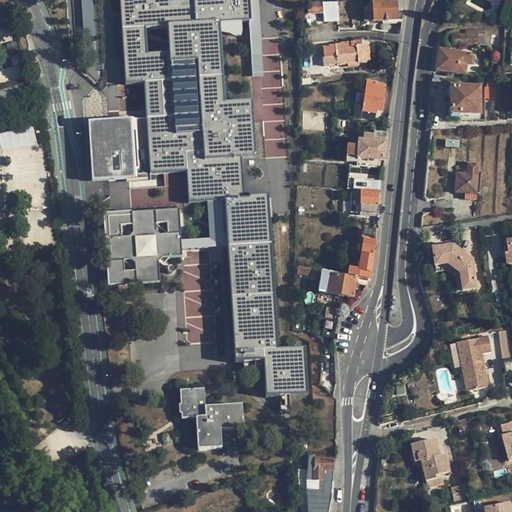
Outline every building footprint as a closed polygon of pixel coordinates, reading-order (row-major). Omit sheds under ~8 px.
[(81,0),(84,31),(95,30),(92,0),(81,0)] [(242,159),(256,158),(252,103),(225,104),(220,24),(251,22),(249,0),(194,0),(194,1),(172,3),(171,0),(120,0),(126,85),(162,83),(164,118),(147,120),(150,175),(187,173),(189,204),(198,203),(229,201),(244,200),(242,159)] [(397,20),(396,1),(373,3),(374,11),(375,21),(375,22),(397,20)] [(403,20),(405,1),(396,1),(397,20),(403,20)] [(339,2),(326,2),(326,20),(339,20),(339,2)] [(324,5),(308,6),(308,13),(314,13),(314,15),(324,14),(324,5)] [(477,45),(477,35),(470,35),(467,36),(467,46),(471,45),(477,45)] [(485,35),(477,35),(477,45),(485,45),(485,35)] [(467,46),(467,36),(453,37),(454,47),(467,46)] [(341,45),(335,46),(336,58),(325,60),(325,67),(337,65),(337,66),(370,62),(368,45),(362,46),(356,47),(355,42),(341,44),(341,45)] [(323,48),(325,60),(336,58),(335,46),(323,48)] [(472,54),(439,51),(436,71),(465,73),(467,65),(471,65),(472,54)] [(445,77),(433,75),(432,86),(444,88),(445,77)] [(364,105),(356,104),(354,118),(375,121),(377,111),(382,112),(386,91),(384,91),(384,86),(377,85),(377,83),(367,81),(365,95),(364,105)] [(485,101),(491,101),(496,101),(496,88),(494,88),(487,88),(485,88),(485,101)] [(480,89),(451,89),(451,115),(480,115),(480,89)] [(365,95),(359,94),(357,94),(356,104),(364,105),(365,95)] [(88,119),(92,181),(138,177),(133,115),(88,119)] [(0,145),(1,149),(36,143),(33,125),(0,130),(0,145)] [(375,140),(387,141),(388,133),(375,133),(375,135),(375,140)] [(386,161),(387,143),(359,141),(358,148),(347,147),(346,162),(357,162),(357,160),(386,161)] [(357,162),(356,166),(384,168),(386,161),(357,160),(357,162)] [(455,192),(465,193),(476,194),(479,164),(468,164),(467,174),(457,173),(455,192)] [(349,166),(348,185),(355,186),(356,166),(349,166)] [(379,214),(381,190),(363,191),(355,190),(354,194),(354,204),(354,205),(360,205),(361,214),(379,214)] [(229,201),(232,248),(259,247),(255,199),(244,200),(229,201)] [(200,233),(198,203),(189,204),(191,226),(191,233),(200,233)] [(167,258),(181,257),(179,234),(167,235),(156,225),(155,212),(132,213),(132,226),(129,230),(126,233),(123,237),(111,238),(113,261),(126,261),(136,269),(136,283),(159,282),(159,269),(161,265),(164,262),(167,258)] [(121,228),(126,233),(129,230),(123,224),(123,222),(122,221),(120,221),(118,222),(117,224),(117,226),(119,228),(121,228)] [(365,229),(364,236),(376,238),(377,231),(365,229)] [(191,256),(190,233),(179,234),(181,257),(191,256)] [(376,241),(376,238),(364,236),(362,236),(359,254),(362,254),(364,240),(376,241)] [(364,240),(362,254),(359,270),(349,268),(348,276),(368,279),(370,280),(376,241),(364,240)] [(271,246),(259,247),(232,248),(227,248),(234,365),(263,364),(265,400),(308,398),(305,351),(277,352),(271,246)] [(462,277),(464,292),(477,290),(473,262),(454,247),(433,250),(436,268),(448,266),(462,277)] [(168,266),(164,262),(161,265),(166,270),(167,272),(169,273),(171,272),(172,271),(173,269),(172,268),(171,266),(168,266)] [(458,292),(464,292),(462,277),(448,266),(436,268),(437,274),(447,273),(456,280),(458,292)] [(313,270),(298,267),(297,275),(312,277),(313,270)] [(366,287),(368,279),(348,276),(322,271),(319,292),(353,299),(355,290),(357,290),(358,285),(366,287)] [(325,321),(322,336),(333,338),(334,334),(338,323),(325,321)] [(488,336),(456,342),(464,377),(471,375),(474,389),(488,386),(481,352),(491,350),(488,336)] [(474,389),(471,375),(464,377),(467,391),(474,389)] [(205,390),(181,392),(182,420),(196,420),(198,450),(222,449),(221,431),(243,430),(242,406),(206,408),(205,390)] [(411,445),(413,456),(417,455),(419,463),(421,463),(425,482),(425,483),(426,483),(436,480),(435,477),(450,473),(446,456),(439,458),(435,439),(411,445)] [(329,511),(333,496),(333,494),(324,494),(323,479),(325,479),(326,471),(334,471),(334,459),(324,459),(323,457),(308,457),(308,511),(329,511)] [(333,494),(334,471),(326,471),(325,479),(323,479),(324,494),(333,494)] [(452,482),(450,473),(435,477),(436,480),(426,483),(427,488),(452,482)] [(451,488),(454,502),(468,498),(465,485),(451,488)] [(485,511),(511,511),(510,511),(509,503),(485,508),(485,511)]
